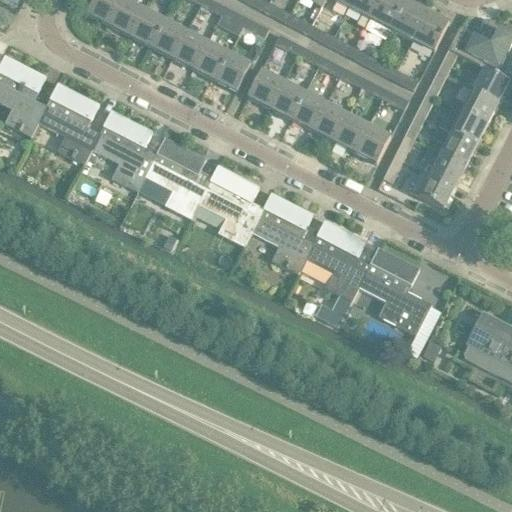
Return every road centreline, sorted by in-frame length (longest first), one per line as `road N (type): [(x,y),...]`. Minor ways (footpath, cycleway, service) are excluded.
road 1 (residential): [(456,256),(65,52),(44,29),(48,0)]
road 2 (secondary): [(305,470),(0,323)]
road 3 (secondary): [(428,511),(305,470)]
road 4 (residential): [(456,256),(511,146)]
